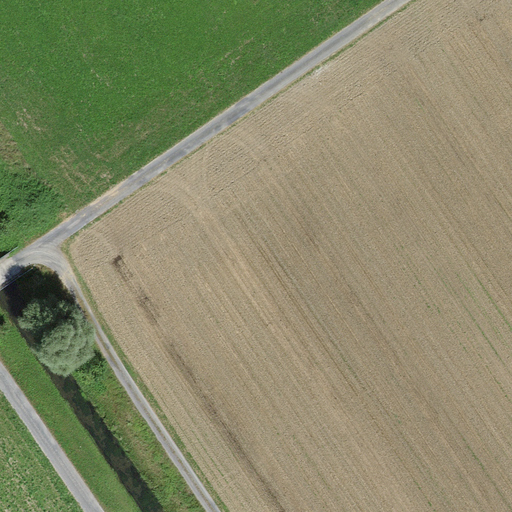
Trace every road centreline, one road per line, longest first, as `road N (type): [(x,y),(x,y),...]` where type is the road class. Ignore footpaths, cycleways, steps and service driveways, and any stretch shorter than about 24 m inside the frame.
road 1 (track): [(32,247),(398,0)]
road 2 (track): [(32,247),(55,265),(216,511)]
road 3 (track): [(0,383),(88,511)]
